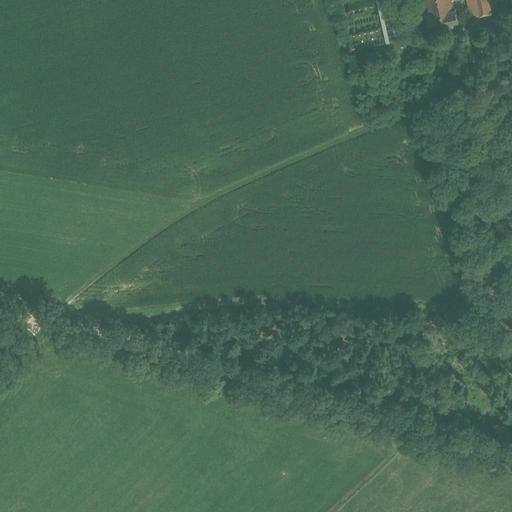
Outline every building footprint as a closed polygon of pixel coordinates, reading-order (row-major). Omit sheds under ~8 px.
[(427,16),(430,28),(458,22),(455,9),(454,10),(451,0),(425,0),(429,15),(427,16)] [(466,0),(471,17),(498,10),(495,0),(466,0)] [(511,0),(500,0),(503,14),(511,12),(511,0)] [(398,41),(394,18),(389,19),(393,41),(398,41)] [(411,43),(419,64),(424,62),(431,60),(426,46),(424,47),(424,45),(421,39),(411,43)]
